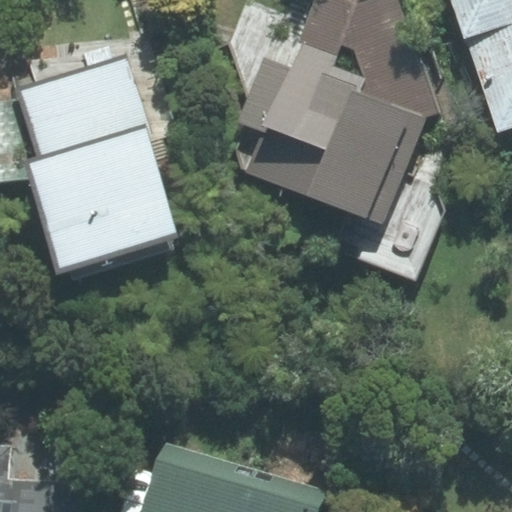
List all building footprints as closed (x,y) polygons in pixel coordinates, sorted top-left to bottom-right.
[(377,0),(364,6),(346,0),(323,0),(301,68),(268,56),(243,124),(272,135),(256,179),(396,231),(444,104),(397,0),(377,0)] [(511,0),(460,0),(506,136),(511,134),(511,0)] [(139,59),(24,92),(79,280),(194,247),(139,59)] [(10,102),(0,103),(0,188),(18,187),(10,102)] [(0,511),(97,511),(100,480),(74,478),(22,475),(24,447),(0,445),(0,511)] [(327,511),(330,502),(170,456),(153,511),(327,511)]
